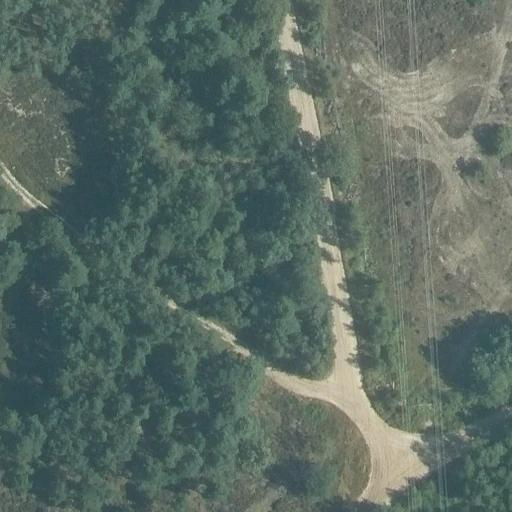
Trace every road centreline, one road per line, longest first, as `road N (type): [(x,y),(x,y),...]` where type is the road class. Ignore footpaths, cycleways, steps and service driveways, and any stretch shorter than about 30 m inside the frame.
road 1 (track): [(278,0),(352,398),(411,469)]
road 2 (track): [(0,172),(25,202),(259,360),(300,384),(352,398)]
road 3 (track): [(365,511),(411,469),(511,419)]
